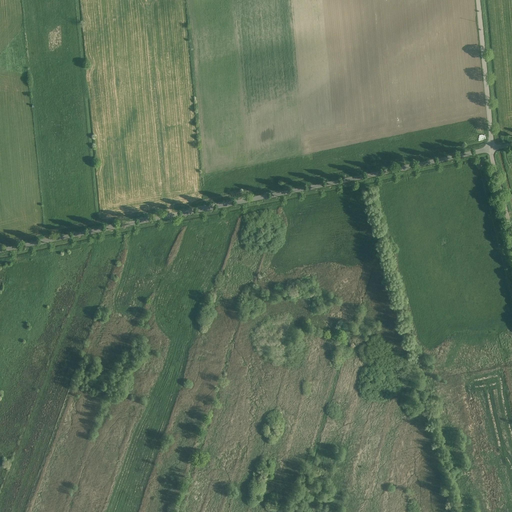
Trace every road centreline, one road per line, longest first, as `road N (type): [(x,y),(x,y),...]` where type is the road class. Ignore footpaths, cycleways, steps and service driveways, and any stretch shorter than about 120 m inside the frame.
road 1 (unclassified): [(0,249),(491,148)]
road 2 (unclassified): [(478,0),(491,148)]
